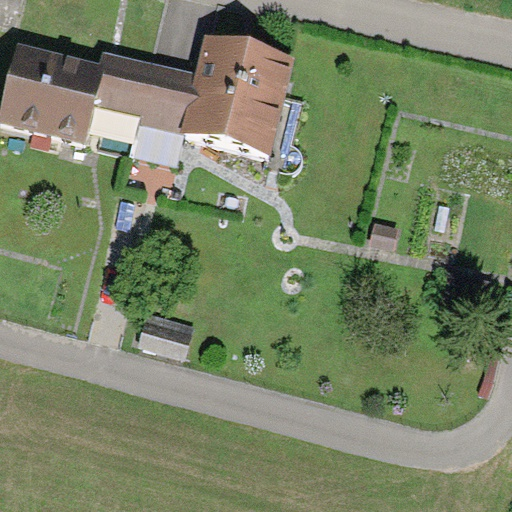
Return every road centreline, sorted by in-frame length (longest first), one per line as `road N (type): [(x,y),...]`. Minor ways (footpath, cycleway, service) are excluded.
road 1 (residential): [(511,345),(482,443),(446,459),(400,456),(0,347)]
road 2 (residential): [(311,0),(511,48)]
